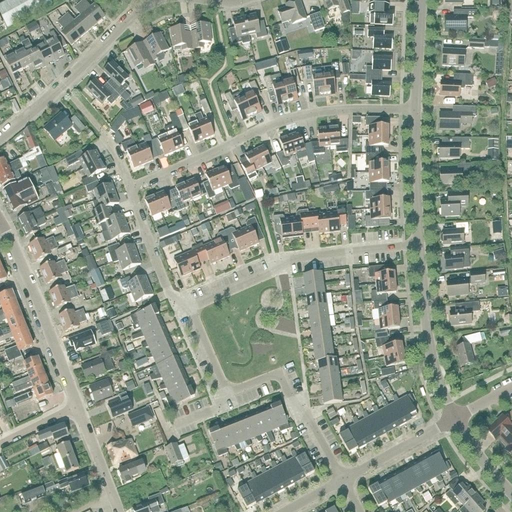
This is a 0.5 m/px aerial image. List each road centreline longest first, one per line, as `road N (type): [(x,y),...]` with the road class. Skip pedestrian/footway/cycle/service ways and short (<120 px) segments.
road 1 (residential): [(129,189),(271,126),(351,109),(416,108)]
road 2 (residential): [(191,308),(293,258),(417,244)]
road 3 (residential): [(0,139),(127,20),(161,0)]
road 4 (tertiary): [(77,406),(0,222)]
road 5 (residential): [(454,418),(429,352),(417,244)]
road 6 (residential): [(229,396),(271,374),(283,379),(342,480)]
road 7 (residential): [(191,308),(170,294),(129,189)]
road 8 (residential): [(417,244),(416,108)]
road 9 (residential): [(342,480),(454,418)]
